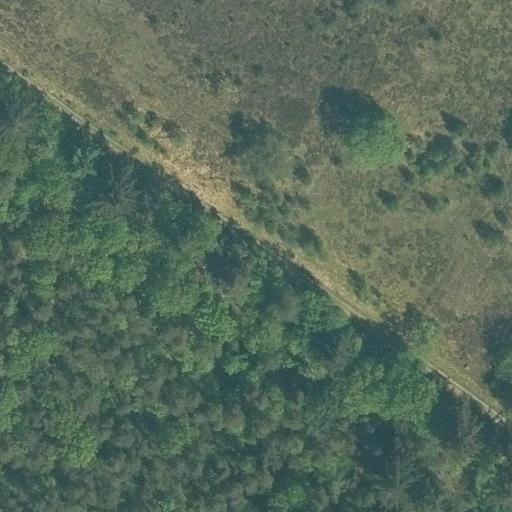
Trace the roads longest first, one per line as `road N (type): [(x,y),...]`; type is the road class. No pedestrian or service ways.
road 1 (track): [(0,71),(382,338)]
road 2 (track): [(382,338),(484,409)]
